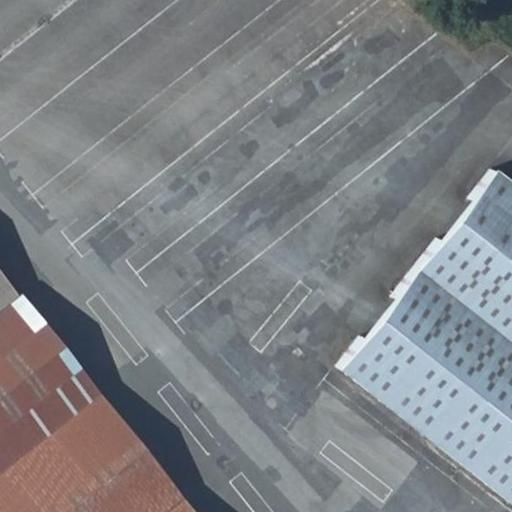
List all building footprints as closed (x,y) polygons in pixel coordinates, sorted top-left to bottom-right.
[(418,110),(458,142),(476,120),(436,88),(418,110)] [(511,511),(511,190),(486,170),(330,367),(511,511)] [(0,277),(0,302),(12,293),(0,277)] [(0,302),(0,460),(88,391),(12,293),(0,302)] [(0,511),(182,511),(88,391),(0,460),(0,511)]
